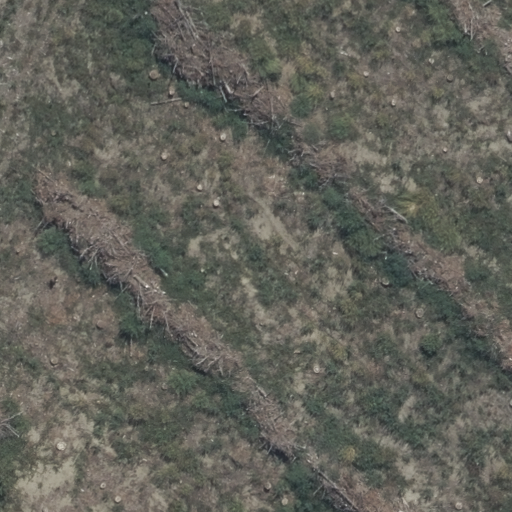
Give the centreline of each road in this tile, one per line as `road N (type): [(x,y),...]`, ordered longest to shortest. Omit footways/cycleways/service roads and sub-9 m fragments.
road 1 (unknown): [(434,0),(358,192),(295,511)]
road 2 (track): [(0,200),(86,0)]
